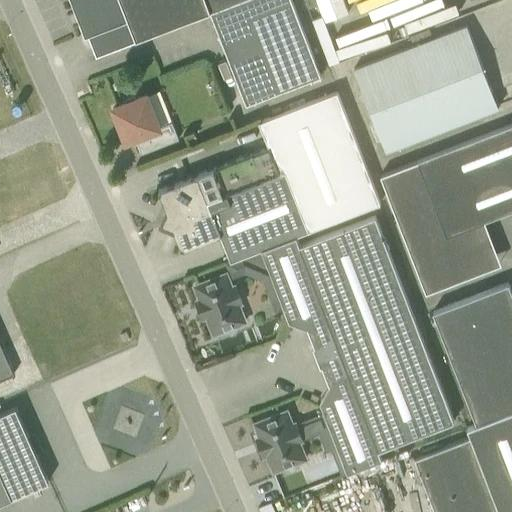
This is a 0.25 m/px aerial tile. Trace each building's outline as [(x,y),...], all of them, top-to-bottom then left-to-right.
[(75,0),(80,10),(76,11),(85,35),(89,34),(97,54),(210,11),(238,0),(75,0)] [(321,76),(292,0),(238,0),(210,11),(246,104),(321,76)] [(343,0),(315,0),(325,20),(348,10),(343,0)] [(499,107),(467,25),(354,69),(386,152),(499,107)] [(246,255),(261,249),(295,236),(382,203),(338,92),(260,121),(270,147),(197,175),(221,234),(231,260),(246,255)] [(159,127),(147,95),(135,99),(134,96),(126,100),(127,102),(113,108),(126,141),(135,138),(142,153),(179,139),(172,122),(159,127)] [(482,271),(466,228),(511,209),(511,123),(381,175),(426,293),(482,271)] [(159,189),(167,211),(162,222),(173,227),(182,249),(221,234),(197,175),(159,189)] [(375,215),(299,245),(295,236),(261,249),(265,260),(288,320),(313,329),(313,337),(313,341),(314,345),(317,357),(320,362),(324,369),(331,378),(319,401),(342,463),(346,472),(381,459),(377,450),(455,421),(375,215)] [(250,265),(265,260),(261,249),(246,255),(250,265)] [(224,329),(232,333),(235,325),(245,321),(238,304),(242,302),(236,285),(232,287),(227,273),(195,286),(200,299),(196,301),(203,318),(207,316),(213,334),(224,329)] [(477,423),(511,409),(511,290),(509,282),(433,311),(477,423)] [(0,340),(0,379),(14,373),(0,340)] [(29,436),(16,406),(0,413),(0,502),(49,481),(36,451),(40,449),(34,434),(29,436)] [(511,511),(511,409),(477,423),(467,427),(471,436),(499,511),(511,511)] [(287,411),(255,423),(260,436),(257,438),(263,455),(267,454),(274,471),(284,467),(292,470),(295,462),(306,458),(299,441),(303,440),(296,423),(292,424),(287,411)] [(499,511),(471,436),(415,458),(435,511),(499,511)]
